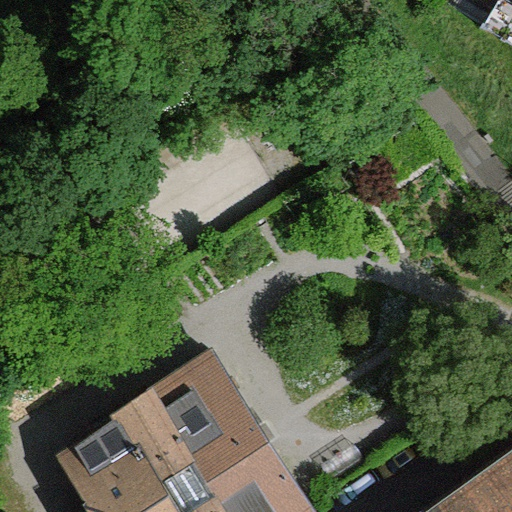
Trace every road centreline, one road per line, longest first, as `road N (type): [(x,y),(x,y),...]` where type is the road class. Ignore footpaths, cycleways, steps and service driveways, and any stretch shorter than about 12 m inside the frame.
road 1 (unknown): [(511,324),(385,269),(320,264),(290,272),(34,439)]
road 2 (residential): [(379,511),(511,415)]
